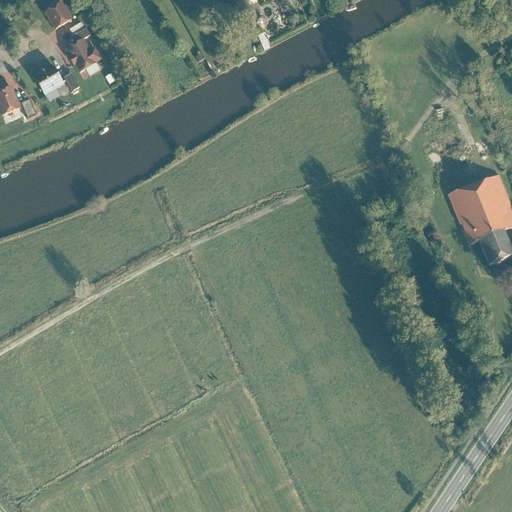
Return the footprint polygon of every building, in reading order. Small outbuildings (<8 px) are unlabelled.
[(56,1),(45,11),(58,26),(69,16),(56,1)] [(78,26),(70,30),(72,34),(80,30),(78,26)] [(81,41),(66,52),(79,71),(95,61),(81,41)] [(53,68),(34,79),(45,96),(63,85),(53,68)] [(71,92),(79,88),(71,74),(63,78),(71,92)] [(12,85),(0,90),(0,104),(4,112),(21,104),(12,85)] [(448,126),(450,122),(450,118),(448,115),(444,113),(440,113),(437,115),(435,119),(435,123),(437,126),(441,128),(445,128),(448,126)] [(477,242),(488,268),(511,258),(511,249),(504,230),(511,227),(511,226),(511,207),(499,176),(448,197),(468,245),(477,242)]
